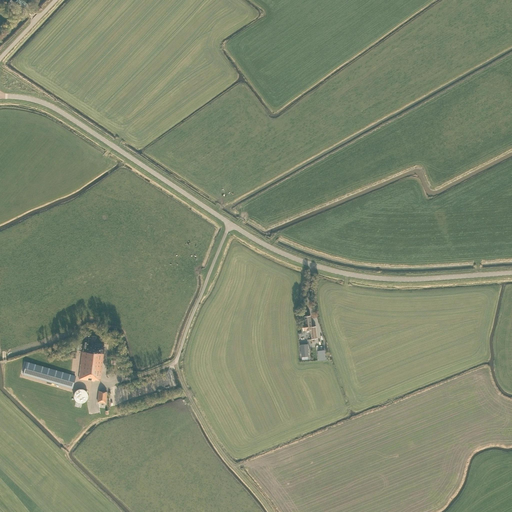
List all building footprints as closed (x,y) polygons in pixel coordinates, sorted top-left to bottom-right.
[(305,317),(305,321),(305,324),(303,324),(303,330),(311,329),(312,339),(317,338),(316,326),(313,327),(312,324),(310,316),(305,317)] [(79,379),(95,381),(95,380),(101,380),(104,346),(90,344),(91,336),(85,335),(83,351),(82,350),(79,379)] [(309,356),(308,344),(300,345),(301,357),(302,357),(302,360),(308,359),(308,356),(309,356)] [(325,350),(318,351),(319,361),(326,360),(325,350)] [(75,376),(31,363),(27,376),(72,388),(75,376)] [(81,389),(80,389),(79,389),(78,390),(77,390),(76,391),(75,392),(75,393),(74,394),(74,395),(74,396),(74,397),(74,398),(75,399),(75,400),(76,401),(77,401),(77,402),(78,402),(79,403),(80,403),(81,403),(82,403),(83,402),(84,402),(85,401),(86,400),(87,399),(87,398),(88,397),(88,396),(88,395),(87,395),(87,394),(87,393),(86,392),(86,391),(85,391),(85,390),(84,390),(83,390),(83,389),(82,389),(81,389)] [(107,392),(99,391),(98,402),(106,403),(107,392)]
